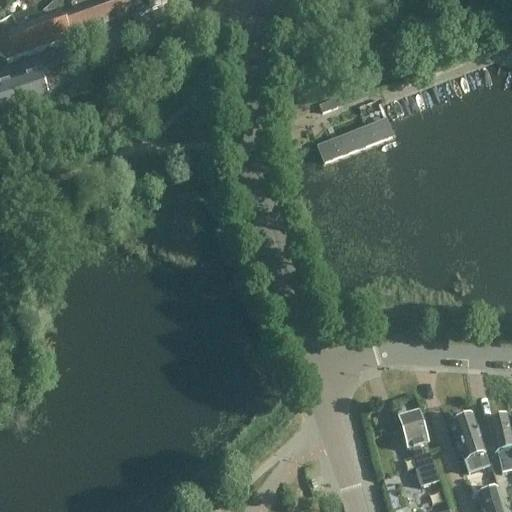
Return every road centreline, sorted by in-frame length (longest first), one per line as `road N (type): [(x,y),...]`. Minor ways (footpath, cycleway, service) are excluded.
road 1 (tertiary): [(313,374),(244,178),(258,28)]
road 2 (residential): [(0,76),(184,11),(258,28)]
road 3 (residential): [(511,357),(374,355),(313,374)]
road 4 (tertiary): [(356,511),(313,374)]
